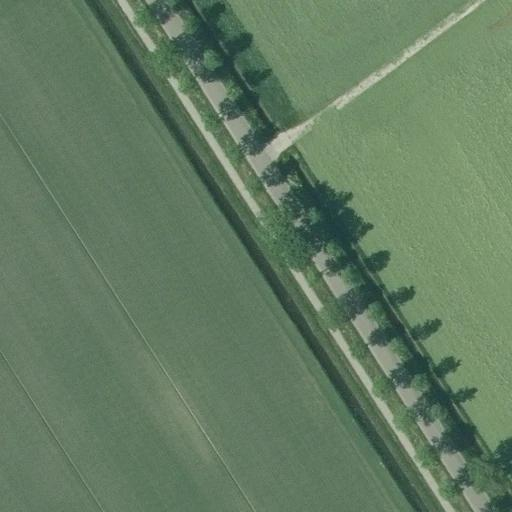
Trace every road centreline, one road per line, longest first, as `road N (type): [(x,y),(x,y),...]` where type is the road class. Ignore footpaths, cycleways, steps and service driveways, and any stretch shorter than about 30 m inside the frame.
road 1 (tertiary): [(495,511),(165,0)]
road 2 (track): [(266,152),(473,0)]
